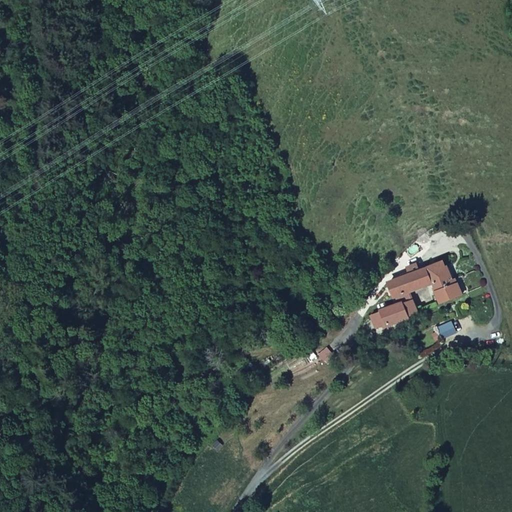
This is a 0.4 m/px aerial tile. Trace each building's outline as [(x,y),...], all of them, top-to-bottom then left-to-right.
[(448,256),(432,263),(438,278),(442,288),(443,288),(445,296),(446,296),(466,289),(460,271),(455,273),(448,256)] [(400,294),(403,292),(415,287),(438,278),(432,263),(394,280),(400,294)] [(403,292),(406,301),(419,296),(415,287),(403,292)] [(8,292),(4,292),(2,310),(11,310),(12,298),(9,298),(8,292)] [(380,311),(385,324),(424,309),(419,297),(406,301),(380,311)]
